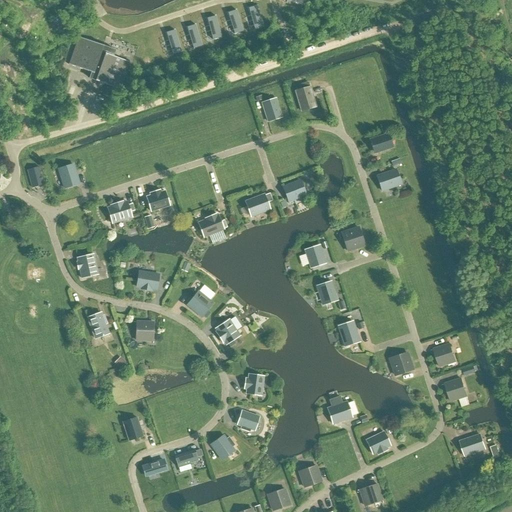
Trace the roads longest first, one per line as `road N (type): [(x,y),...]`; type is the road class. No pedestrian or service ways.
road 1 (residential): [(298,511),(309,499),(419,446),(440,424),(347,141),(331,130),(300,129),(57,210)]
road 2 (residential): [(52,217),(58,258),(74,287),(181,321),(220,369),(224,400),(212,422),(134,462),(142,511)]
road 3 (track): [(511,412),(386,29)]
road 4 (track): [(97,122),(474,0)]
